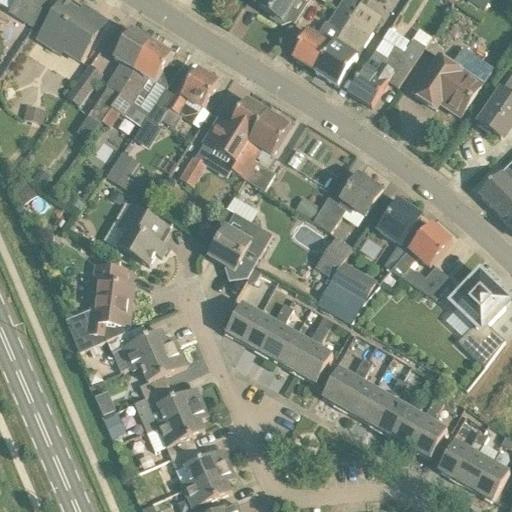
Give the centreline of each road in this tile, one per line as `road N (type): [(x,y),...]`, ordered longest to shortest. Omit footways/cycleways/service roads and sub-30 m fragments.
road 1 (residential): [(511,259),(400,162),(134,0)]
road 2 (residential): [(425,511),(416,492),(399,488),(273,493),(259,484),(185,302)]
road 3 (primary): [(77,511),(0,330)]
